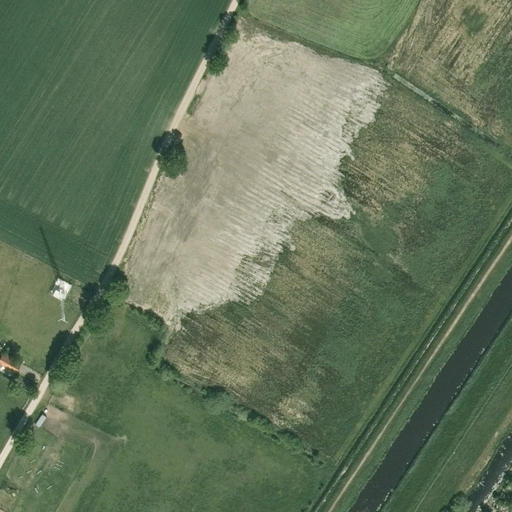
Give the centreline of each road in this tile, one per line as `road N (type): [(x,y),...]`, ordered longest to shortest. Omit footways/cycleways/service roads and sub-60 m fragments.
road 1 (track): [(0,464),(113,270),(235,0)]
road 2 (track): [(511,237),(329,511)]
road 3 (track): [(415,511),(511,364)]
